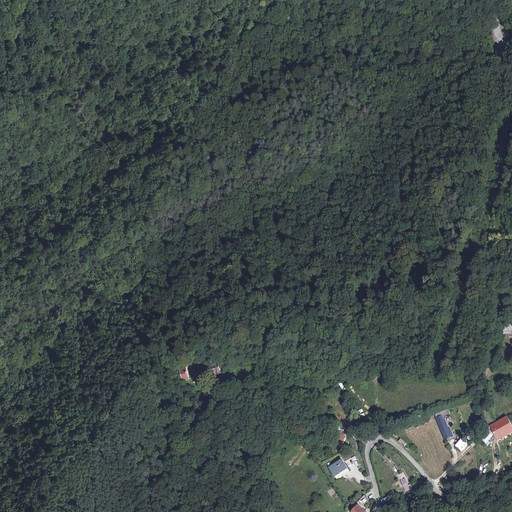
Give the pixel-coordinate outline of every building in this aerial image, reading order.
[(204,369),(218,367),(216,357),(203,359),(204,369)] [(444,415),(437,418),(446,438),(456,434),(452,427),(451,428),(444,415)] [(511,428),(507,418),(490,426),(496,439),(511,431),(511,428)] [(467,444),(461,438),(455,445),(461,451),(467,444)] [(329,465),(336,477),(348,470),(341,458),(329,465)] [(410,490),(405,478),(400,481),(405,492),(410,490)] [(387,496),(380,499),(382,504),(389,501),(387,496)]
